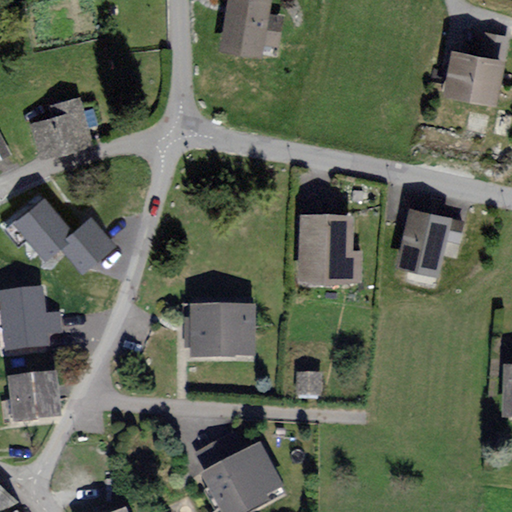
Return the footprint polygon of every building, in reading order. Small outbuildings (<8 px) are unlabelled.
[(263,0),(220,0),(214,54),(273,61),(278,20),(261,18),(263,0)] [(498,59),(444,51),(438,99),(491,107),(498,59)] [(51,118),(28,125),(38,161),(90,146),(77,99),(48,107),(51,118)] [(0,139),(0,161),(10,156),(0,139)] [(74,235),(45,200),(19,223),(47,256),(61,244),(84,271),(113,247),(91,221),(74,235)] [(467,224),(404,210),(390,269),(408,274),(405,285),(435,292),(443,260),(458,263),(467,224)] [(348,217),(293,215),(291,283),(360,285),(361,251),(347,251),(348,217)] [(41,289),(0,293),(0,294),(6,348),(47,343),(41,289)] [(252,307),(182,306),(182,365),(252,365),(252,307)] [(511,369),(495,370),(495,421),(511,421),(511,369)] [(318,376),(293,376),(292,401),(317,402),(318,376)] [(48,377),(0,382),(0,394),(4,428),(53,422),(48,377)] [(250,511),(280,495),(252,446),(192,482),(209,511),(250,511)] [(0,493),(0,511),(8,507),(0,493)] [(193,511),(186,500),(164,511),(193,511)]
